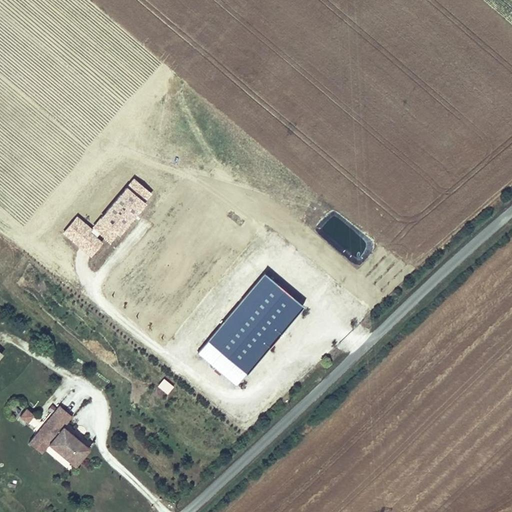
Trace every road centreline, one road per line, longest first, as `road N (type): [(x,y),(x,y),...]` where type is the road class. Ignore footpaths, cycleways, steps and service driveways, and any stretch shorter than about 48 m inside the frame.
road 1 (unclassified): [(187,511),(511,211)]
road 2 (unknown): [(157,511),(99,454),(95,397),(85,393),(66,405)]
